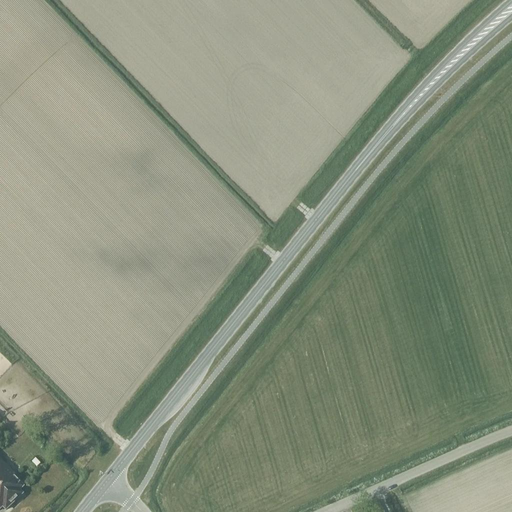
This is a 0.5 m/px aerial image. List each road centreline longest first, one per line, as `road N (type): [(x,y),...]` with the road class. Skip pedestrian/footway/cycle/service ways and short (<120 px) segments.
road 1 (primary): [(106,480),(388,129)]
road 2 (tertiary): [(327,511),(511,431)]
road 3 (primary): [(510,0),(388,129)]
road 4 (primary): [(388,129),(511,15)]
